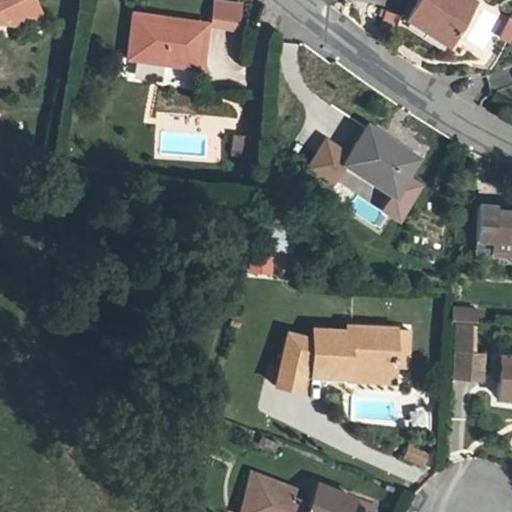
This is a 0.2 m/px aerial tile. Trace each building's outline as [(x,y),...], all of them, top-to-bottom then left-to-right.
[(0,0),(0,17),(20,8),(25,17),(43,8),(38,0),(0,0)] [(212,0),(210,27),(238,30),(240,2),(216,0),(212,0)] [(468,9),(453,0),(412,0),(404,15),(448,43),(468,9)] [(395,10),(385,4),(375,18),(386,25),(395,10)] [(0,27),(10,26),(25,17),(20,8),(0,17),(0,27)] [(511,17),(508,16),(497,39),(511,45),(511,17)] [(200,32),(127,20),(120,62),(194,74),(200,32)] [(406,156),(354,124),(332,163),(382,194),(406,156)] [(467,237),(483,238),(482,247),(511,248),(511,212),(505,212),(506,205),(469,203),(467,237)] [(285,276),(285,252),(248,251),(248,275),(285,276)] [(299,367),(335,367),(380,369),(381,360),(383,326),(337,324),(337,326),(301,324),(301,333),(299,358),(299,367)] [(292,356),(299,358),(301,333),(276,325),(261,377),(285,384),(292,356)] [(397,327),(383,326),(381,360),(395,361),(397,327)] [(480,357),(447,354),(442,403),(456,406),(457,383),(478,380),(480,357)] [(487,396),(511,397),(511,357),(490,356),(487,396)] [(380,369),(335,367),(333,379),(381,380),(380,369)] [(240,511),(357,511),(362,502),(302,476),(296,494),(253,472),(240,511)]
